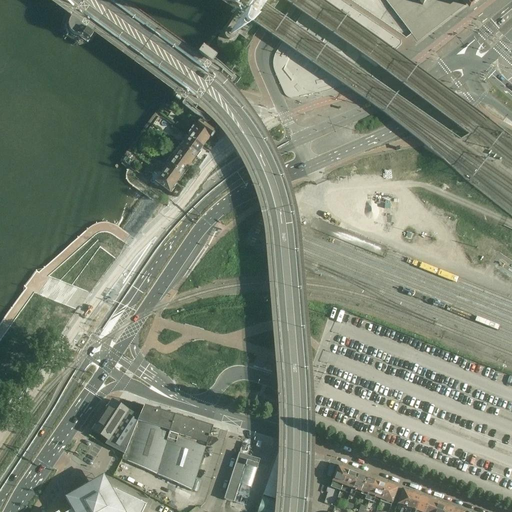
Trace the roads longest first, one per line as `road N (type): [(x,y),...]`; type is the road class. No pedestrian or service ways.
road 1 (secondary): [(293,511),(296,391),(285,250),(264,167),(209,93),(82,0)]
road 2 (unclassified): [(494,511),(175,400),(112,362)]
road 3 (secondary): [(295,141),(210,193),(94,351)]
road 4 (secondary): [(112,362),(212,216),(313,165)]
road 5 (secondary): [(458,53),(406,92),(295,141)]
road 6 (secondary): [(313,165),(431,110),(467,76)]
road 7 (secondary): [(14,511),(112,362)]
road 8 (secondary): [(94,351),(0,494)]
road 9 (unclassified): [(295,141),(264,69),(299,0)]
